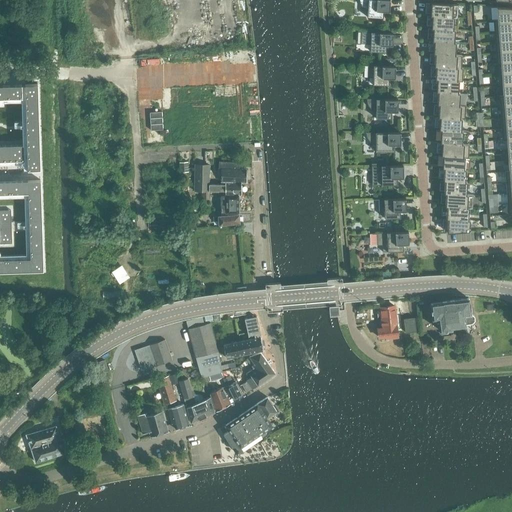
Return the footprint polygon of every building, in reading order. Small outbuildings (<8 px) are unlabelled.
[(359,0),(360,1),(360,2),(360,3),(361,4),(361,5),(362,6),(363,7),(365,8),(366,9),(368,10),(367,17),(383,18),(383,11),(389,11),(390,0),(359,0)] [(431,2),(430,15),(457,17),(458,4),(431,2)] [(494,21),(511,19),(511,7),(497,6),(498,20),(494,21)] [(432,16),(431,28),(455,29),(453,29),(454,17),(457,17),(430,15),(430,16),(432,16)] [(511,19),(494,21),(495,32),(511,30),(511,19)] [(433,28),(432,41),(456,42),(454,42),(455,29),(431,28),(433,28)] [(511,30),(495,32),(495,42),(511,41),(511,30)] [(371,44),(370,51),(386,52),(386,45),(392,45),(393,33),(380,32),(375,32),(361,31),(361,43),(371,44)] [(434,41),(433,53),(462,55),(455,54),(456,42),(432,41),(434,41)] [(511,41),(495,42),(496,53),(511,51),(511,41)] [(511,51),(496,53),(497,64),(511,62),(511,51)] [(435,54),(434,66),(463,68),(463,67),(461,67),(462,55),(433,53),(433,54),(435,54)] [(501,64),(502,74),(511,73),(511,62),(497,64),(501,64)] [(373,77),(373,84),(389,85),(389,78),(395,78),(395,66),(364,65),(369,66),(368,77),(373,77)] [(436,66),(435,79),(462,80),(463,68),(434,66),(436,66)] [(511,73),(502,74),(503,85),(511,84),(511,73)] [(437,79),(437,91),(460,93),(460,92),(458,92),(459,81),(462,81),(462,80),(435,79),(437,79)] [(22,84),(0,84),(0,97),(22,97),(22,94),(23,94),(23,88),(22,88),(22,84)] [(38,84),(25,84),(28,168),(28,169),(40,168),(38,84)] [(500,96),(511,95),(511,84),(503,85),(504,96),(500,96)] [(438,92),(437,104),(466,106),(466,105),(459,105),(460,93),(437,91),(436,92),(438,92)] [(511,95),(500,96),(501,107),(511,106),(511,95)] [(374,110),(375,110),(376,110),(376,118),(392,118),(392,111),(398,111),(398,99),(367,98),(367,99),(367,100),(367,101),(367,102),(368,103),(368,104),(369,105),(369,106),(370,106),(371,108),(372,108),(373,109),(374,110)] [(439,105),(438,117),(465,118),(466,106),(437,104),(439,105)] [(511,106),(501,107),(501,118),(511,116),(511,106)] [(511,116),(501,118),(502,129),(511,127),(511,116)] [(440,117),(439,129),(468,131),(461,130),(462,119),(465,119),(465,118),(438,117),(440,117)] [(511,127),(502,129),(503,139),(511,138),(511,127)] [(441,130),(440,142),(469,144),(467,143),(468,131),(439,129),(439,130),(441,130)] [(368,138),(370,141),(372,142),(374,143),(376,144),(376,151),(395,151),(395,144),(401,144),(401,132),(363,132),(363,133),(367,133),(367,135),(367,136),(368,138)] [(507,139),(508,150),(511,149),(511,138),(503,139),(503,140),(507,139)] [(442,143),(441,155),(470,157),(470,156),(468,156),(469,144),(440,142),(442,143)] [(23,144),(0,144),(0,159),(24,159),(23,144)] [(443,155),(442,167),(469,169),(470,157),(441,155),(443,155)] [(219,161),(219,168),(222,169),(221,181),(226,182),(241,182),(246,182),(247,175),(247,169),(242,169),(242,162),(219,161)] [(180,162),(181,172),(189,172),(188,162),(180,162)] [(195,167),(195,178),(209,177),(209,165),(195,164),(195,167)] [(398,184),(397,177),(403,177),(403,165),(372,165),(372,166),(373,166),(374,184),(372,184),(372,185),(398,184)] [(444,168),(443,180),(467,182),(467,181),(465,181),(466,169),(469,170),(469,169),(442,167),(442,168),(444,168)] [(195,178),(195,191),(203,191),(209,191),(217,191),(226,191),(226,195),(239,194),(239,195),(241,195),(241,194),(241,182),(226,182),(226,184),(209,184),(209,177),(195,178)] [(0,271),(44,270),(41,179),(0,180),(0,193),(28,193),(30,258),(0,258),(0,271)] [(445,181),(444,193),(473,195),(473,194),(466,194),(467,182),(443,180),(443,181),(445,181)] [(226,191),(217,191),(217,195),(221,195),(221,212),(239,212),(239,195),(239,194),(226,195),(226,191)] [(446,193),(445,206),(472,207),(473,195),(444,193),(446,193)] [(406,210),(406,198),(374,199),(374,200),(379,200),(380,211),(384,211),(385,218),(401,217),(400,210),(406,210)] [(447,206),(446,218),(470,220),(470,219),(468,219),(469,208),(472,208),(472,207),(445,206),(447,206)] [(219,220),(219,225),(240,223),(239,214),(213,216),(214,220),(219,220)] [(11,216),(0,216),(0,243),(12,243),(11,216)] [(470,220),(446,218),(446,219),(448,219),(447,232),(470,230),(470,220)] [(181,222),(181,230),(196,229),(195,221),(181,222)] [(372,234),(370,234),(370,245),(382,244),(383,252),(404,250),(403,243),(409,243),(408,231),(372,233),(372,234)] [(330,307),(331,314),(337,313),(338,313),(339,313),(338,309),(344,309),(345,309),(345,308),(345,307),(344,301),(344,298),(343,285),(343,282),(343,279),(342,278),(342,277),(340,277),(339,277),(329,278),(328,278),(328,279),(327,279),(327,280),(327,281),(329,305),(329,307),(330,307)] [(274,283),(273,283),(272,283),(269,283),(268,284),(268,285),(268,288),(268,291),(269,304),(270,307),(270,311),(270,312),(271,312),(281,311),(282,311),(284,311),(285,311),(285,310),(285,308),(285,304),(285,303),(284,290),(284,289),(284,288),(283,284),(283,283),(282,283),(282,282),(274,283)] [(454,299),(448,300),(451,329),(452,329),(452,327),(465,325),(465,323),(472,322),(474,319),(474,316),(471,313),(469,298),(454,299)] [(451,329),(448,300),(442,301),(431,302),(433,318),(438,318),(440,330),(451,329)] [(383,328),(378,329),(379,337),(386,336),(386,339),(390,338),(390,337),(398,336),(397,326),(401,326),(400,313),(404,312),(403,301),(393,303),(393,307),(381,309),(382,317),(382,321),(383,326),(383,328)] [(249,315),(245,315),(245,319),(249,337),(260,335),(256,316),(250,318),(249,315)] [(200,370),(202,377),(221,372),(220,371),(223,370),(219,353),(211,322),(205,324),(202,316),(187,320),(200,370)] [(404,319),(406,332),(416,331),(415,317),(404,319)] [(261,336),(247,339),(250,352),(264,349),(266,349),(264,340),(262,341),(261,336)] [(135,350),(142,370),(157,365),(172,360),(165,339),(150,344),(150,345),(135,350)] [(247,339),(234,341),(237,355),(250,352),(247,339)] [(237,355),(234,341),(224,344),(226,357),(237,355)] [(253,368),(247,373),(250,378),(247,380),(247,381),(242,384),(247,392),(276,373),(261,352),(250,356),(247,359),(253,368)] [(105,360),(96,362),(99,374),(108,371),(105,360)] [(223,370),(220,371),(221,372),(224,378),(229,375),(226,370),(223,370)] [(221,372),(202,377),(203,382),(207,381),(210,380),(211,381),(224,378),(221,372)] [(176,373),(169,375),(171,382),(178,380),(176,373)] [(158,378),(157,379),(165,403),(171,401),(176,400),(168,375),(158,378)] [(229,375),(224,378),(235,401),(243,395),(236,381),(233,383),(229,375)] [(188,378),(180,380),(191,422),(215,412),(210,396),(197,402),(194,395),(193,396),(188,378)] [(210,393),(217,411),(230,404),(223,387),(210,393)] [(276,411),(274,407),(268,396),(262,400),(257,403),(257,404),(226,425),(230,430),(224,433),(236,452),(239,452),(267,433),(264,430),(272,425),(267,417),(276,411)] [(171,401),(165,403),(166,409),(168,408),(170,416),(174,429),(190,425),(184,403),(172,407),(171,401)] [(138,415),(143,434),(150,432),(151,436),(168,431),(162,411),(146,416),(145,413),(138,415)]
